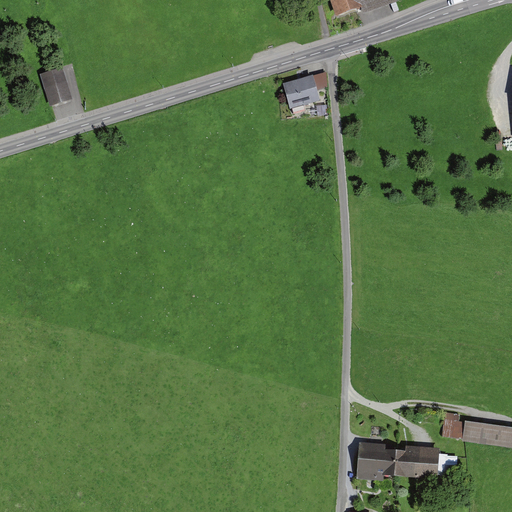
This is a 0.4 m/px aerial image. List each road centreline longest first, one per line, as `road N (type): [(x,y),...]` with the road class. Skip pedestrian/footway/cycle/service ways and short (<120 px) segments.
road 1 (tertiary): [(484,0),(0,151)]
road 2 (track): [(381,409),(410,401),(505,418)]
